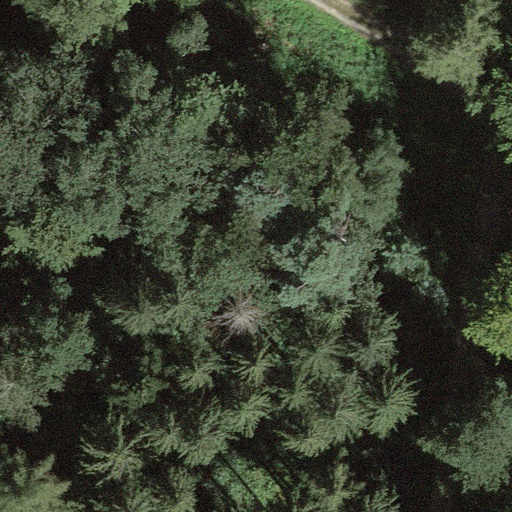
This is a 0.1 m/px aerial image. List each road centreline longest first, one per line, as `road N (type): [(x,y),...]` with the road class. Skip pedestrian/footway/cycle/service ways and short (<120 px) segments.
road 1 (track): [(434,511),(511,22)]
road 2 (track): [(511,113),(316,0)]
